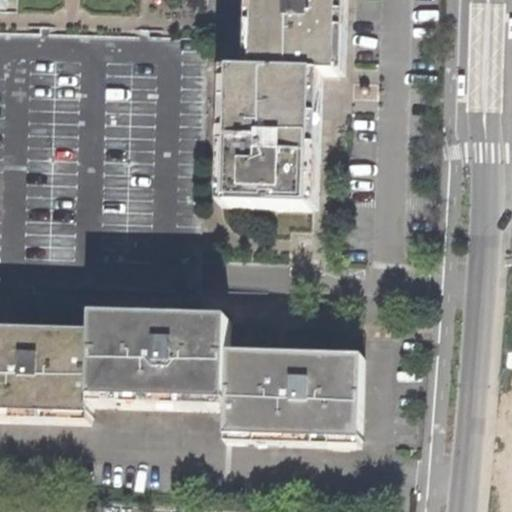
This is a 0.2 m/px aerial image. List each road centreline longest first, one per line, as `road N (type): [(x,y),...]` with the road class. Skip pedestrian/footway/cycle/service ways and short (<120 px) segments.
road 1 (residential): [(479,211),(455,511)]
road 2 (residential): [(485,0),(479,211)]
